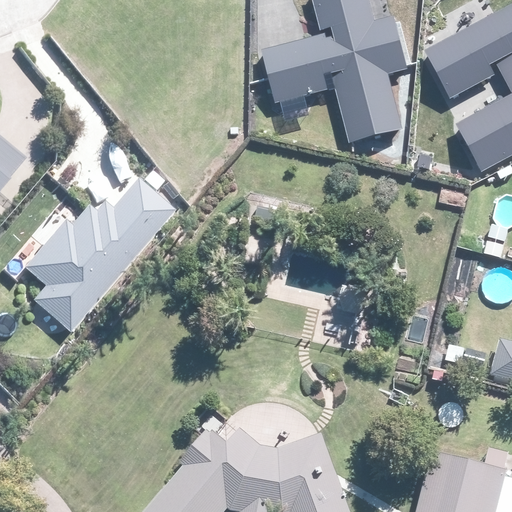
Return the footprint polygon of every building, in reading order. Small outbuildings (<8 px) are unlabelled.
[(371,0),(312,0),(322,40),(262,56),(276,109),(336,94),(349,147),(403,132),(389,77),(408,72),(394,20),(378,25),(371,0)] [(511,16),(434,53),(455,98),(505,75),(511,89),(511,105),(468,126),(489,172),(511,161),(511,16)] [(0,193),(25,163),(0,142),(0,193)] [(177,211),(138,178),(111,212),(101,203),(92,213),(85,207),(69,226),(64,222),(23,271),(43,289),(33,301),(72,334),(177,211)] [(367,287),(354,286),(352,285),(342,297),(348,311),(362,314),(363,314),(373,302),(367,287)] [(511,342),(501,339),(491,378),(511,383),(511,342)] [(285,449),(266,446),(247,430),(234,445),(218,432),(216,435),(212,432),(194,453),(185,464),(189,467),(173,484),(149,511),(228,511),(231,510),(232,508),(246,511),(245,511),(355,511),(346,486),(345,482),(328,434),(321,437),(285,449)] [(511,470),(509,471),(511,458),(511,453),(497,450),(493,467),(437,453),(422,511),(503,511),(511,479),(511,470)]
